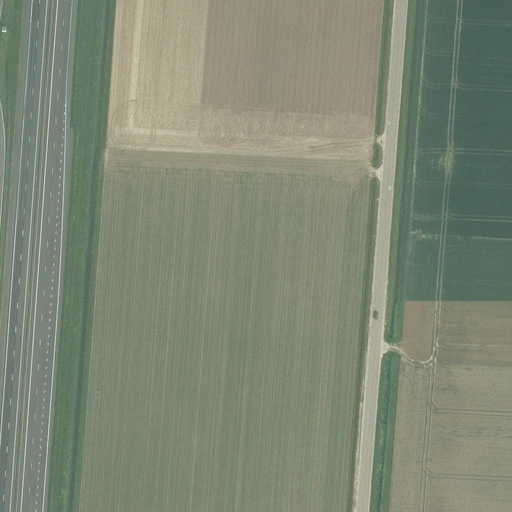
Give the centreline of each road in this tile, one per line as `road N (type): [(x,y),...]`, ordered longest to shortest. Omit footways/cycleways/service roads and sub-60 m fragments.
road 1 (unclassified): [(362,511),(401,0)]
road 2 (motorway): [(39,0),(2,511)]
road 3 (motorway): [(28,511),(64,0)]
